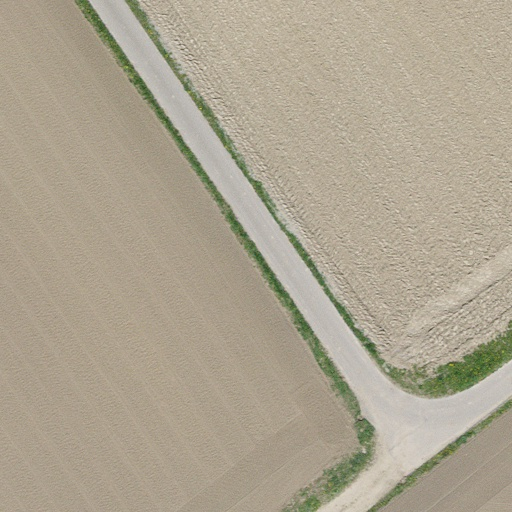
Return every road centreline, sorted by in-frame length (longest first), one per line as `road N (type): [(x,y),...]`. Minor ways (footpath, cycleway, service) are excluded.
road 1 (unclassified): [(128,0),(414,402),(454,425),(511,381)]
road 2 (track): [(341,511),(454,425)]
